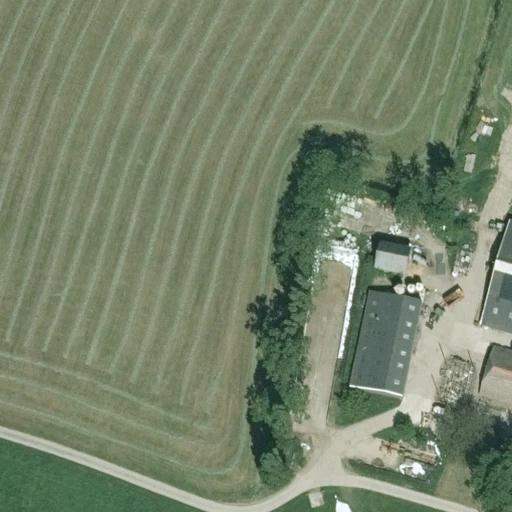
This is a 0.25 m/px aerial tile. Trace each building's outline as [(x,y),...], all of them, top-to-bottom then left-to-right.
[(511,225),(509,224),(480,323),(511,332),(511,225)] [(375,269),(406,276),(412,249),(380,242),(375,269)] [(401,399),(421,303),(370,292),(350,388),(401,399)] [(511,352),(493,347),(480,394),(511,402),(511,352)] [(436,397),(466,406),(475,368),(446,359),(436,397)] [(403,469),(424,474),(429,453),(408,448),(403,469)]
